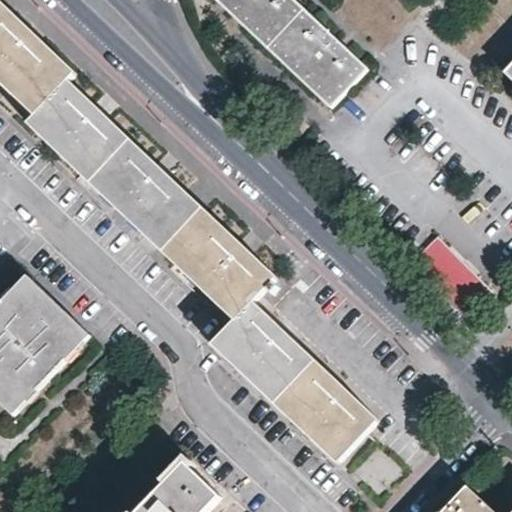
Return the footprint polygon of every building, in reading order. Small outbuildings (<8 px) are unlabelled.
[(0,0),(0,79),(39,116),(31,125),(240,321),(214,347),(340,463),(381,419),(345,386),(284,329),(256,303),(269,289),(275,295),(282,288),(276,283),(279,278),(240,241),(163,169),(96,106),(71,82),(79,73),(34,31),(0,0)] [(217,0),(333,108),(370,69),(296,0),(217,0)] [(495,293),(434,237),(403,271),(462,328),(495,293)] [(91,336),(28,275),(0,304),(0,401),(14,415),(91,336)] [(209,511),(224,497),(189,465),(143,511),(209,511)] [(496,511),(472,489),(449,511),(496,511)]
